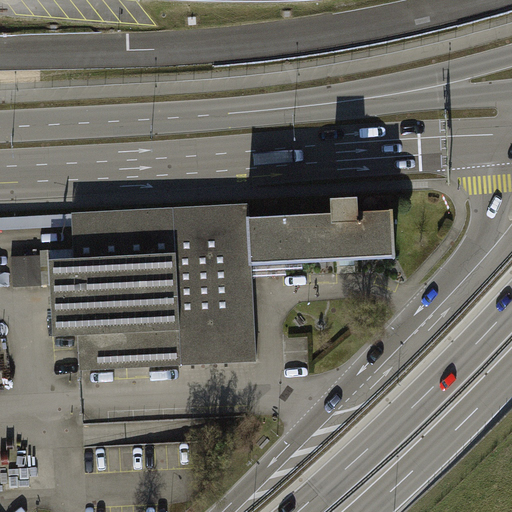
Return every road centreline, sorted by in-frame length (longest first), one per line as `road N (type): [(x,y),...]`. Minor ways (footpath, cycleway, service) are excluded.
road 1 (secondary): [(0,172),(511,142)]
road 2 (unclassified): [(0,55),(230,47),(475,0)]
road 3 (motorway): [(511,306),(297,511)]
road 4 (motorway): [(511,55),(227,114)]
road 5 (secondary): [(511,93),(227,114)]
road 6 (secondary): [(511,220),(480,265),(334,405)]
road 7 (secondary): [(227,114),(0,127)]
road 8 (motorway): [(369,511),(511,373)]
road 9 (motorway): [(334,405),(224,511)]
